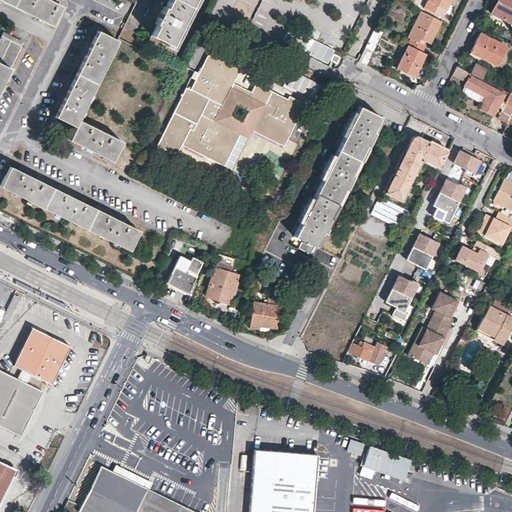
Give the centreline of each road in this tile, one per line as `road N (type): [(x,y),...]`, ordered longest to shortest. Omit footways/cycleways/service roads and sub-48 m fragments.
road 1 (primary): [(511,449),(255,355),(145,303)]
road 2 (residential): [(236,239),(12,130)]
road 3 (tertiary): [(47,511),(145,303)]
road 4 (residential): [(479,0),(424,109),(511,154)]
road 5 (primary): [(145,303),(0,232)]
road 6 (residential): [(79,0),(12,130)]
